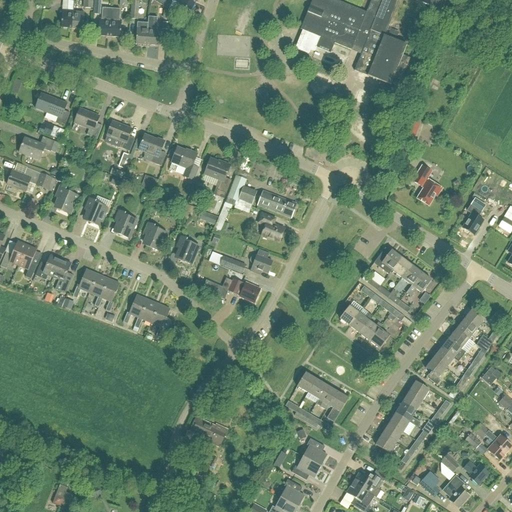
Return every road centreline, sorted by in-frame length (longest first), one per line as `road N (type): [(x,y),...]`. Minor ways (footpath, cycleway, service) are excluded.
road 1 (unclassified): [(315,511),(416,347),(479,271)]
road 2 (unclassified): [(237,350),(167,280),(0,210)]
road 3 (unclassified): [(237,350),(333,180)]
road 4 (unclassified): [(172,511),(171,449),(181,421),(237,350)]
road 5 (tertiary): [(175,115),(10,50)]
road 6 (unclassified): [(188,70),(16,34)]
road 7 (tertiary): [(479,271),(333,180)]
road 8 (tertiary): [(333,180),(175,115)]
